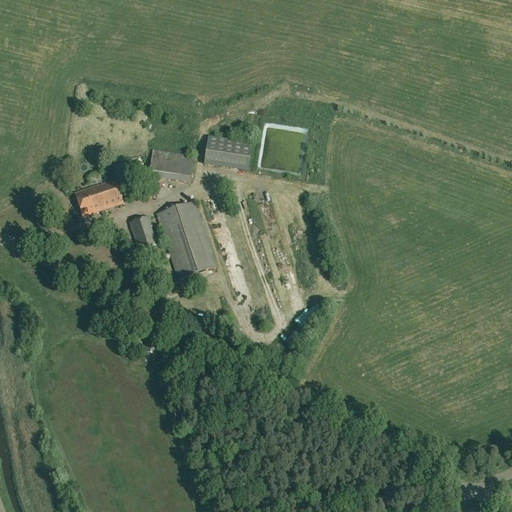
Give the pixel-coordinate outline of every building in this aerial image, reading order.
[(247,171),(251,144),(208,137),(204,164),(247,171)] [(83,217),(123,204),(115,181),(75,194),(83,217)] [(154,198),(156,186),(140,183),(138,196),(154,198)] [(178,280),(217,267),(195,202),(157,215),(178,280)] [(139,251),(156,245),(148,218),(130,224),(139,251)] [(108,238),(105,239),(107,244),(110,243),(111,243),(117,241),(113,231),(106,234),(108,238)] [(239,280),(246,278),(241,265),(234,267),(239,280)] [(108,283),(111,278),(105,275),(102,281),(108,283)] [(141,346),(143,335),(137,334),(134,344),(141,346)] [(155,355),(158,337),(146,334),(142,353),(155,355)]
